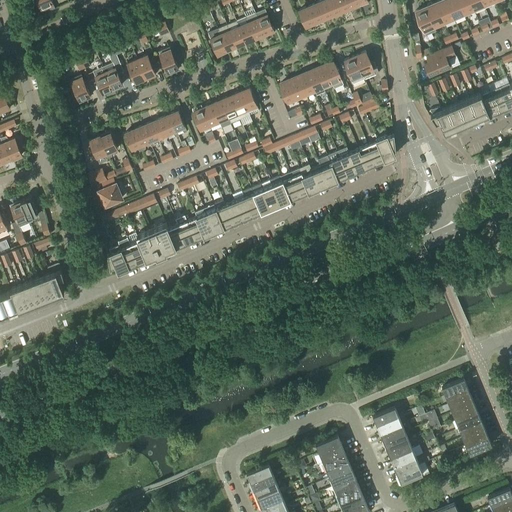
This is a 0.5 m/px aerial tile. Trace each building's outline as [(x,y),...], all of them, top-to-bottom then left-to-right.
[(37,0),(41,8),(47,6),(48,10),(54,8),(52,4),(53,3),(51,0),(37,0)] [(325,0),(321,0),(316,2),(324,21),(329,19),(328,16),(332,15),(332,17),(333,17),(325,0)] [(335,0),(325,0),(333,17),(337,15),(337,13),(340,11),(341,13),(335,0)] [(346,0),(335,0),(341,13),(346,11),(345,9),(349,7),(350,9),(346,0)] [(356,0),(346,0),(350,9),(355,7),(354,5),(358,4),(359,6),(356,0)] [(446,0),(439,0),(435,2),(444,22),(453,17),(446,0)] [(457,0),(446,0),(453,17),(463,13),(457,0)] [(469,0),(457,0),(463,13),(473,9),(469,0)] [(469,0),(473,9),(483,5),(481,0),(469,0)] [(316,2),(307,6),(314,22),(315,24),(320,22),(319,20),(323,18),(324,21),(316,2)] [(427,5),(425,6),(434,26),(444,22),(435,2),(432,3),(431,2),(427,4),(427,5)] [(207,19),(223,12),(219,5),(204,13),(207,19)] [(307,6),(298,10),(305,25),(304,25),(306,28),(311,26),(310,24),(314,22),(307,6)] [(425,6),(415,10),(419,20),(418,21),(420,25),(421,25),(425,35),(436,31),(434,26),(425,6)] [(265,8),(255,12),(265,36),(272,33),(271,31),(274,30),(265,8)] [(255,12),(246,16),(256,40),(261,38),(260,35),(264,34),(265,36),(255,12)] [(507,14),(500,17),(503,22),(509,20),(507,14)] [(246,16),(236,20),(246,44),(252,42),(251,39),(254,38),(255,40),(256,40),(246,16)] [(497,18),(490,21),(493,26),(499,24),(497,18)] [(164,20),(155,24),(160,35),(169,31),(164,20)] [(236,20),(227,24),(237,48),(242,46),(241,43),(245,42),(246,44),(236,20)] [(487,22),(480,25),(483,31),(489,28),(487,22)] [(227,24),(217,28),(219,33),(220,33),(227,52),(233,49),(232,47),(236,46),(237,48),(227,24)] [(477,27),(470,29),(473,35),(479,32),(477,27)] [(217,28),(208,32),(217,53),(216,53),(217,56),(223,53),(222,51),(226,49),(227,52),(220,33),(219,33),(217,28)] [(143,29),(138,31),(142,42),(148,40),(143,29)] [(467,31),(460,33),(463,39),(469,36),(467,31)] [(456,32),(449,35),(452,41),(458,38),(456,32)] [(449,35),(443,38),(445,43),(452,41),(449,35)] [(117,40),(111,42),(116,54),(117,53),(122,51),(117,40)] [(427,61),(424,63),(429,74),(447,66),(444,59),(453,56),(455,55),(451,44),(448,45),(446,46),(432,52),(435,58),(427,61)] [(169,45),(158,50),(161,59),(160,59),(163,67),(165,66),(167,72),(169,71),(170,73),(177,70),(176,68),(178,67),(169,45)] [(365,51),(354,55),(364,78),(380,71),(375,60),(369,62),(369,61),(369,60),(365,51)] [(86,54),(80,56),(85,67),(90,65),(86,54)] [(147,54),(137,58),(145,78),(146,77),(147,78),(154,75),(154,74),(155,73),(152,66),(153,65),(150,59),(149,59),(147,54)] [(508,54),(501,57),(504,63),(510,60),(508,54)] [(354,55),(344,60),(348,69),(349,69),(349,71),(348,72),(353,83),(364,78),(354,55)] [(85,67),(80,56),(74,58),(79,70),(85,67)] [(137,58),(127,62),(129,68),(128,68),(131,75),(131,74),(134,81),(135,83),(140,81),(140,80),(145,78),(137,58)] [(495,60),(489,62),(492,68),(497,65),(495,60)] [(333,61),(324,64),(332,82),(333,87),(342,83),(333,61)] [(489,62),(484,64),(486,70),(492,68),(489,62)] [(324,64),(315,68),(323,86),(332,82),(324,64)] [(115,67),(105,71),(112,88),(114,87),(114,88),(118,86),(122,84),(118,72),(117,69),(116,69),(115,67)] [(466,67),(460,70),(463,76),(469,73),(466,67)] [(315,68),(306,72),(314,90),(316,95),(325,91),(323,86),(315,68)] [(105,71),(95,76),(96,78),(95,78),(96,81),(97,81),(102,92),(112,88),(105,71)] [(306,72),(297,76),(305,94),(314,90),(306,72)] [(455,72),(449,75),(452,80),(458,78),(455,72)] [(81,73),(70,78),(73,86),(72,87),(75,94),(76,94),(79,100),(81,99),(81,101),(89,98),(88,96),(90,95),(81,73)] [(469,73),(463,76),(465,81),(471,79),(469,73)] [(297,76),(289,79),(296,97),(305,94),(297,76)] [(444,77),(438,79),(441,85),(447,82),(444,77)] [(458,78),(452,80),(454,86),(460,83),(458,78)] [(289,79),(280,83),(287,101),(296,97),(289,79)] [(433,81),(427,84),(430,89),(435,87),(433,81)] [(447,82),(441,85),(443,91),(449,88),(447,82)] [(511,89),(509,82),(499,86),(508,106),(511,103),(511,89)] [(499,86),(490,90),(498,110),(508,106),(499,86)] [(249,87),(239,91),(249,114),(259,110),(249,87)] [(435,87),(430,89),(432,95),(438,93),(435,87)] [(480,92),(479,93),(488,114),(498,110),(490,90),(481,94),(480,92)] [(239,91),(230,95),(240,118),(249,114),(239,91)] [(355,98),(348,101),(350,107),(362,102),(357,91),(352,93),(355,98)] [(0,111),(10,108),(3,93),(0,94),(0,111)] [(479,93),(468,98),(477,119),(488,114),(479,93)] [(230,95),(221,99),(228,117),(231,122),(240,118),(230,95)] [(361,102),(362,105),(365,112),(379,106),(377,99),(373,100),(372,98),(361,102)] [(468,98),(457,102),(466,123),(477,119),(468,98)] [(221,99),(211,103),(219,121),(221,126),(221,127),(231,123),(231,122),(228,117),(221,99)] [(457,102),(446,107),(455,128),(466,123),(457,102)] [(211,103),(202,107),(209,125),(219,121),(211,103)] [(440,106),(430,109),(432,113),(430,114),(435,122),(439,120),(444,132),(444,133),(455,128),(446,107),(441,109),(440,106)] [(196,111),(193,113),(200,129),(209,125),(202,107),(195,110),(196,111)] [(176,110),(169,113),(176,129),(181,127),(184,132),(186,131),(184,126),(185,126),(178,111),(177,111),(176,110)] [(169,113),(161,117),(167,133),(172,131),(175,135),(178,134),(176,129),(169,113)] [(161,117),(152,121),(159,137),(161,141),(164,140),(163,135),(167,133),(161,117)] [(14,119),(0,124),(0,129),(1,131),(16,124),(14,119)] [(152,121),(141,125),(148,141),(150,146),(153,145),(152,140),(159,137),(152,121)] [(141,125),(133,129),(141,150),(144,148),(143,143),(148,141),(141,125)] [(133,129),(124,132),(131,148),(136,146),(139,151),(141,150),(133,129)] [(305,129),(286,137),(289,144),(308,136),(305,129)] [(107,132),(99,135),(109,157),(111,156),(110,151),(117,148),(110,132),(108,133),(107,132)] [(386,133),(376,138),(385,158),(395,154),(391,145),(394,144),(394,147),(395,146),(393,133),(392,133),(387,135),(386,133)] [(6,135),(3,136),(12,158),(22,154),(18,146),(23,144),(19,135),(8,140),(6,135)] [(99,135),(89,140),(96,157),(103,154),(106,158),(109,157),(99,135)] [(1,143),(0,143),(0,155),(2,161),(11,158),(12,159),(12,158),(3,136),(0,138),(1,143)] [(270,137),(261,141),(263,147),(267,145),(272,143),(270,137)] [(272,143),(267,145),(270,151),(289,144),(286,137),(272,143)] [(377,140),(367,144),(375,162),(380,160),(381,160),(383,159),(384,158),(385,158),(376,138),(377,140)] [(367,144),(358,147),(366,166),(371,164),(374,163),(375,162),(367,144)] [(346,146),(337,150),(347,174),(348,173),(349,174),(351,173),(351,172),(356,170),(348,152),(346,146)] [(358,147),(348,152),(356,170),(358,169),(358,170),(361,169),(361,168),(366,166),(358,147)] [(337,150),(327,154),(337,178),(339,177),(339,178),(342,177),(342,176),(347,174),(337,150)] [(327,154),(318,158),(320,164),(328,182),(333,180),(333,181),(336,179),(337,178),(327,154)] [(128,157),(123,159),(126,170),(132,168),(128,157)] [(308,163),(299,167),(309,190),(314,188),(314,189),(317,187),(318,186),(310,168),(308,163)] [(320,164),(310,168),(318,186),(323,184),(323,185),(326,183),(328,182),(320,164)] [(102,167),(88,173),(91,185),(106,179),(115,175),(113,170),(104,174),(102,167)] [(299,167),(289,171),(299,194),(304,192),(307,191),(308,190),(309,190),(299,167)] [(289,171),(280,175),(282,180),(290,198),(295,196),(298,195),(297,195),(299,194),(289,171)] [(279,174),(270,178),(280,202),(285,200),(285,201),(288,199),(290,198),(282,180),(279,174)] [(104,187),(98,189),(105,205),(122,197),(115,182),(113,177),(101,181),(104,187)] [(270,178),(260,182),(271,206),(276,204),(279,203),(278,203),(280,202),(270,178)] [(251,186),(253,192),(261,210),(266,208),(266,209),(269,207),(271,206),(260,182),(251,186)] [(253,192),(244,196),(251,214),(257,212),(260,211),(261,210),(261,211),(261,210),(253,192)] [(136,200),(124,205),(128,213),(131,212),(130,210),(153,201),(153,202),(157,201),(153,193),(144,197),(139,199),(136,200)] [(31,196),(21,200),(30,222),(32,221),(31,215),(38,213),(31,196)] [(244,196),(234,200),(242,218),(247,216),(250,215),(251,214),(244,196)] [(223,199),(213,203),(223,226),(228,224),(231,223),(233,222),(225,203),(223,199)] [(13,204),(10,205),(19,226),(30,222),(21,200),(12,203),(13,204)] [(234,200),(225,203),(233,222),(238,220),(241,219),(240,219),(242,218),(234,200)] [(213,203),(204,207),(214,230),(219,228),(219,229),(222,227),(221,227),(223,226),(213,203)] [(204,207),(194,211),(196,216),(204,234),(209,232),(209,233),(212,231),(214,230),(204,207)] [(196,216),(187,220),(194,238),(199,236),(200,236),(203,235),(202,235),(204,234),(196,216)] [(187,220),(177,224),(185,242),(190,240),(193,239),(194,238),(187,220)] [(47,222),(41,223),(44,235),(50,233),(47,222)] [(165,222),(151,228),(162,253),(166,251),(166,250),(175,246),(165,222)] [(177,224),(168,228),(175,246),(176,246),(177,245),(177,246),(180,245),(180,244),(185,242),(177,224)] [(148,229),(137,234),(147,258),(157,254),(157,255),(159,254),(148,229)] [(21,231),(16,233),(20,244),(26,242),(21,231)] [(136,232),(126,236),(130,243),(138,262),(142,260),(143,260),(145,259),(147,258),(137,234),(136,232)] [(52,236),(34,242),(36,248),(40,246),(42,251),(47,249),(46,244),(54,241),(52,236)] [(119,244),(128,266),(133,264),(136,263),(138,262),(130,243),(121,247),(119,244)] [(29,244),(23,246),(27,258),(33,256),(29,244)] [(108,253),(107,253),(110,267),(111,267),(111,266),(115,264),(118,270),(128,266),(119,244),(109,248),(110,252),(108,253)] [(17,248),(12,251),(16,262),(22,260),(17,248)] [(6,252),(1,255),(5,266),(11,264),(6,252)] [(49,273),(44,275),(52,296),(53,296),(63,292),(64,292),(59,279),(63,277),(61,268),(59,262),(47,266),(49,273)] [(52,296),(44,275),(33,279),(41,301),(52,296)] [(41,301),(33,279),(22,284),(30,305),(41,301)] [(30,305),(22,284),(10,288),(11,290),(19,309),(30,305)] [(11,290),(2,294),(9,313),(18,309),(19,309),(11,290)] [(0,316),(9,313),(2,294),(0,294),(0,316)] [(463,376),(441,385),(445,394),(467,385),(463,376)] [(467,385),(445,394),(448,402),(470,393),(467,385)] [(470,393),(448,402),(452,410),(474,401),(470,393)] [(474,401),(452,410),(455,419),(477,410),(474,401)] [(394,405),(372,414),(376,423),(397,413),(394,405)] [(477,410),(455,419),(459,427),(481,418),(477,410)] [(397,413),(376,423),(379,431),(401,422),(397,413)] [(481,418),(459,427),(462,435),(484,426),(481,418)] [(401,422),(379,431),(383,439),(404,430),(401,422)] [(484,426),(462,435),(466,444),(488,435),(484,426)] [(431,429),(425,432),(428,439),(434,436),(431,429)] [(404,430),(383,439),(386,448),(408,438),(404,430)] [(337,433),(315,442),(319,451),(341,442),(337,433)] [(488,435),(466,444),(469,452),(491,443),(488,435)] [(408,438),(386,448),(390,456),(411,447),(408,438)] [(341,442),(319,451),(322,459),(344,450),(341,442)] [(411,447),(390,456),(393,464),(415,455),(411,447)] [(344,450),(322,459),(325,468),(347,458),(344,450)] [(415,455),(393,464),(396,472),(418,463),(415,455)] [(347,458),(325,468),(329,476),(351,467),(347,458)] [(268,462),(246,471),(250,480),(272,471),(268,462)] [(418,463),(396,472),(400,481),(422,472),(418,463)] [(303,467),(299,469),(302,478),(307,476),(303,467)] [(351,467),(329,476),(332,484),(354,475),(351,467)] [(272,471),(250,480),(253,488),(275,479),(272,471)] [(354,475),(332,484),(336,493),(358,484),(354,475)] [(275,479),(253,488),(257,497),(279,488),(275,479)] [(358,484),(336,493),(339,501),(361,492),(358,484)] [(511,492),(509,485),(487,494),(491,503),(511,494),(511,492)] [(279,488),(257,497),(260,505),(282,496),(279,488)] [(361,492),(339,501),(343,509),(365,500),(361,492)] [(511,494),(491,503),(494,511),(511,504),(511,494)] [(282,496),(260,505),(262,511),(266,511),(285,504),(282,496)] [(365,500),(343,509),(343,511),(361,511),(369,509),(365,500)] [(458,511),(454,501),(445,504),(448,511),(458,511)]
